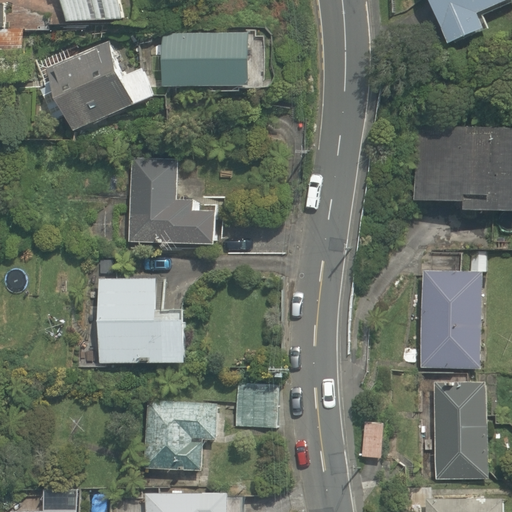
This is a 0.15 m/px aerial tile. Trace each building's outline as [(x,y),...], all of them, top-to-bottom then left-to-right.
[(62,0),(71,27),(116,25),(135,19),(129,0),(62,0)] [(511,0),(438,0),(464,51),(500,33),(494,20),(511,11),(511,0)] [(0,54),(35,55),(35,30),(7,30),(7,4),(0,3),(0,54)] [(259,32),(169,33),(170,90),(260,89),(259,32)] [(134,74),(124,47),(58,73),(83,137),(167,104),(153,67),(134,74)] [(511,220),(511,130),(474,129),(474,140),(426,138),(423,207),(483,210),(482,219),(511,220)] [(140,160),(137,245),(202,247),(201,265),(232,266),(234,214),(220,213),(206,213),(207,199),(186,198),(187,161),(140,160)] [(502,275),(431,274),(429,371),(500,372),(502,275)] [(81,339),(80,364),(207,372),(210,320),(178,318),(180,285),(110,280),(107,340),(81,339)] [(498,389),(443,388),(441,482),(497,483),(498,389)] [(282,391),(244,389),(242,427),(279,430),(282,391)] [(154,403),(147,472),(210,478),(213,444),(227,446),(231,411),(154,403)] [(399,428),(371,425),(368,458),(396,461),(399,428)] [(232,511),(233,492),(156,492),(156,511),(232,511)] [(147,511),(147,493),(114,494),(114,511),(147,511)] [(429,511),(511,511),(511,507),(430,502),(429,511)]
